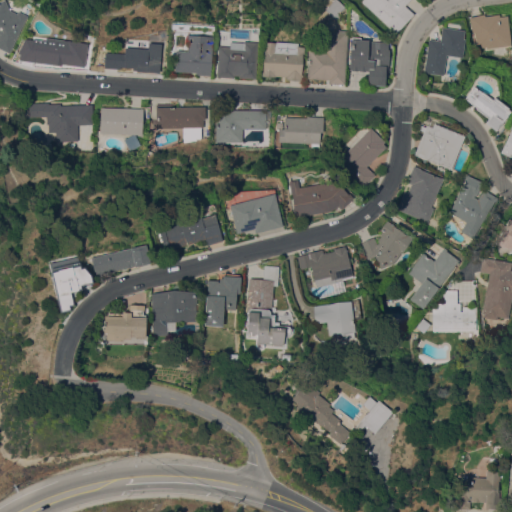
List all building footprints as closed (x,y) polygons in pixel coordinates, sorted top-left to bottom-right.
[(28,15),(27,18),(26,18),(10,52),(0,48),(0,1),(2,0),(5,0),(10,9),(17,13),(18,10),(28,15)] [(361,0),(410,0),(405,5),(414,13),(396,33),(361,1),(361,0)] [(510,43),(510,44),(487,48),(487,46),(483,46),(482,43),(477,44),(475,32),(472,33),(470,16),(485,14),(485,15),(499,13),(500,16),(507,15),(511,42),(510,43)] [(441,40),(442,27),(465,29),(464,38),(466,38),(463,56),(446,54),(444,74),(425,72),(429,39),(441,40)] [(307,78),(309,49),(323,49),(324,29),(348,30),(345,83),(328,83),(329,79),(307,78)] [(213,36),(211,75),(196,74),(196,72),(175,70),(176,50),(187,50),(188,44),(187,44),(187,34),(213,36)] [(19,48),(20,49),(25,38),(39,40),(39,38),(46,39),(47,35),(68,38),(68,39),(89,42),(86,66),(66,63),(66,65),(52,63),(52,61),(31,58),(31,60),(17,53),(19,48)] [(387,41),(389,41),(389,43),(388,48),(390,48),(389,67),(386,67),(385,85),(368,84),(369,70),(365,70),(365,71),(359,70),(359,69),(357,69),(357,70),(351,70),(351,69),(349,69),(351,38),(352,38),(352,36),(360,37),(360,39),(369,39),(369,40),(387,41)] [(230,46),(230,41),(243,42),(243,41),(258,42),(256,78),(217,76),(219,45),(230,46)] [(276,75),(276,76),(261,75),(261,71),(263,71),(265,51),(263,50),(263,41),(276,42),(276,41),(298,42),(298,46),(304,46),(304,53),(303,53),(302,74),(303,74),(303,80),(286,79),(286,76),(276,75)] [(124,53),(125,47),(134,47),(134,45),(147,45),(147,43),(160,44),(159,51),(158,51),(158,58),(161,58),(160,71),(152,70),(152,72),(130,70),(131,67),(120,66),(120,68),(104,67),(105,52),(124,53)] [(482,92),(483,91),(493,98),(494,96),(509,107),(508,108),(511,110),(508,114),(508,115),(497,130),(485,122),(488,118),(475,108),(476,107),(464,98),(473,85),(482,92)] [(93,103),(93,124),(78,124),(79,140),(56,141),(56,132),(48,132),(48,125),(47,125),(46,116),(24,116),(24,102),(49,102),(49,103),(61,103),(61,104),(93,103)] [(153,128),(153,118),(156,118),(156,103),(160,103),(160,106),(205,106),(205,118),(211,118),(211,137),(183,142),(183,127),(153,128)] [(100,132),(101,106),(142,108),(140,134),(100,132)] [(215,141),(216,107),(234,108),(234,109),(271,110),(270,126),(266,126),(266,128),(243,128),(243,142),(215,141)] [(321,132),(320,143),(319,142),(319,147),(312,146),(312,142),(279,141),(279,128),(285,128),(285,117),(306,117),(306,116),(324,116),(323,132),(321,132)] [(465,134),(451,169),(415,154),(424,131),(419,129),(421,124),(426,126),(428,120),(465,134)] [(385,141),(383,143),(386,146),(367,166),(376,174),(363,187),(337,161),(370,126),(385,141)] [(511,157),(500,152),(511,126),(511,157)] [(431,206),(434,207),(428,222),(397,208),(404,191),(408,192),(411,184),(406,182),(413,165),(421,168),(421,169),(440,177),(443,178),(431,206)] [(483,181),(476,196),(474,195),(474,196),(478,198),(483,189),(498,197),(496,201),(495,200),(474,238),(461,231),(467,221),(450,212),(467,174),(483,181)] [(330,210),(296,216),(292,193),(287,194),(285,184),(289,184),(289,180),(298,179),(299,187),(325,182),(332,176),(347,192),(348,191),(353,197),(342,209),(339,205),(330,210)] [(255,228),(237,233),(230,207),(226,208),(222,192),(274,188),(283,225),(256,232),(255,228)] [(224,240),(205,245),(204,239),(166,249),(160,227),(202,215),(203,217),(209,215),(212,224),(219,222),(224,240)] [(511,219),(511,248),(502,247),(495,242),(507,222),(507,221),(509,218),(511,219)] [(374,236),(377,243),(378,243),(379,242),(379,241),(378,241),(384,231),(380,229),(387,220),(403,231),(412,238),(404,251),(402,250),(394,262),(381,268),(375,255),(367,259),(361,246),(363,245),(362,242),(374,236)] [(150,263),(147,263),(147,264),(139,266),(138,265),(135,266),(135,265),(133,266),(124,268),(95,274),(91,257),(146,244),(150,263)] [(311,266),(300,269),(297,256),(309,253),(308,252),(322,249),(323,252),(326,251),(326,252),(334,250),(333,247),(335,247),(336,248),(345,245),(354,277),(343,280),(317,286),(311,266)] [(447,249),(446,250),(459,260),(423,308),(410,298),(422,282),(409,272),(412,268),(411,268),(423,252),(426,254),(425,255),(428,258),(429,257),(434,260),(444,246),(447,249)] [(51,271),(52,270),(50,262),(77,256),(79,255),(80,259),(82,267),(85,266),(92,275),(94,283),(82,285),(83,289),(72,292),(75,304),(70,305),(71,309),(60,312),(51,271)] [(511,263),(511,269),(511,300),(510,318),(498,316),(497,319),(484,317),(484,313),(483,313),(489,272),(480,271),(482,258),(511,263)] [(247,331),(249,312),(247,312),(249,278),(263,279),(264,266),(265,266),(265,265),(279,266),(278,285),(272,285),(270,313),(275,313),(274,321),(279,321),(279,325),(287,325),(289,326),(290,327),(291,329),(291,330),(291,332),(290,333),(288,334),(287,334),(286,347),(264,346),(264,347),(263,348),(262,349),(260,349),(259,349),(258,348),(257,347),(257,345),(257,334),(255,333),(255,335),(251,334),(252,331),(247,331)] [(240,293),(236,293),(235,309),(224,308),(223,326),(205,325),(208,279),(219,280),(219,277),(223,278),(223,275),(224,275),(224,274),(227,273),(239,274),(239,276),(241,276),(240,293)] [(174,289),(197,291),(197,303),(196,303),(196,320),(175,321),(176,330),(152,331),(152,292),(174,289)] [(444,303),(444,289),(457,289),(457,303),(459,303),(459,311),(462,311),(462,306),(477,306),(477,330),(432,331),(432,309),(433,309),(433,308),(437,308),(437,303),(444,303)] [(327,321),(316,323),(314,305),(359,299),(361,318),(354,319),(355,331),(354,331),(355,337),(342,339),(341,333),(329,335),(327,321)] [(124,341),(114,341),(114,338),(106,338),(107,332),(105,332),(105,315),(122,316),(122,311),(131,312),(131,309),(129,309),(129,304),(145,304),(144,314),(146,314),(146,317),(148,317),(147,339),(124,338),(124,340),(124,341)] [(329,405),(334,410),(332,413),(340,419),(338,422),(350,431),(341,443),(330,434),(331,433),(315,420),(313,421),(296,407),(298,403),(292,399),(306,381),(320,392),(318,394),(330,404),(329,405)] [(358,431),(353,427),(365,413),(369,409),(362,403),(369,395),(376,401),(378,399),(393,411),(375,433),(364,424),(358,431)] [(472,479),(472,476),(485,477),(486,470),(500,471),(498,497),(500,497),(499,509),(485,508),(485,502),(469,501),(469,509),(459,508),(461,478),(472,479)]
